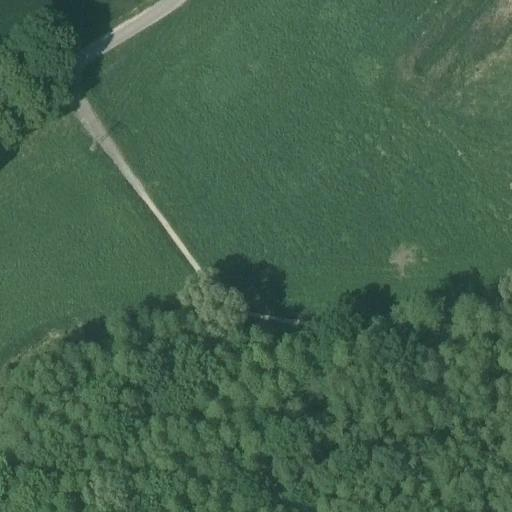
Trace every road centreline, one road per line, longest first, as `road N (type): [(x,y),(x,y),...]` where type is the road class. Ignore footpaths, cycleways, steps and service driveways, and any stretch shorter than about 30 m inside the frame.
road 1 (unclassified): [(183,0),(0,114)]
road 2 (track): [(138,193),(60,77)]
